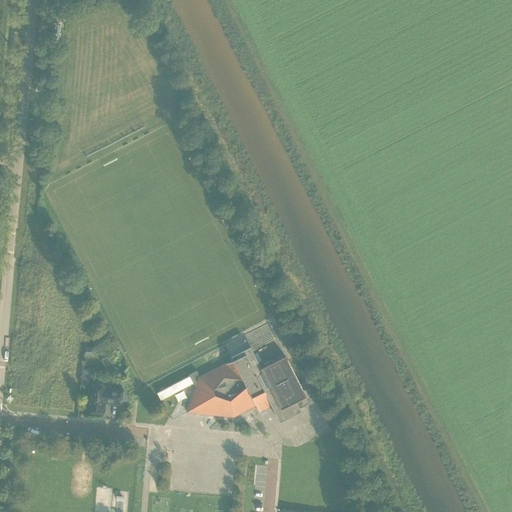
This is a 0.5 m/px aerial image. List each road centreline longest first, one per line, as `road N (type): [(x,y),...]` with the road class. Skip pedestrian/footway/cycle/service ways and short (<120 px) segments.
road 1 (unclassified): [(3,303),(30,0)]
road 2 (residential): [(152,429),(0,418)]
